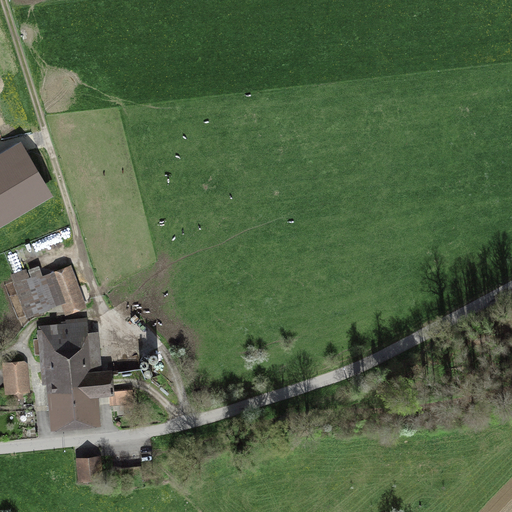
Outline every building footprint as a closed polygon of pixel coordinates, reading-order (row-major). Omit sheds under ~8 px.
[(0,228),(53,196),(21,142),(0,154),(0,228)] [(61,305),(49,276),(42,279),(38,268),(11,280),(27,319),(61,305)] [(86,308),(70,268),(49,276),(61,305),(66,316),(86,308)] [(85,324),(39,328),(43,387),(55,386),(59,423),(93,420),(91,393),(111,391),(110,373),(89,374),(85,324)] [(157,358),(156,357),(155,356),(153,356),(152,357),(150,358),(150,359),(149,360),(149,362),(150,363),(151,365),(152,365),(154,366),(156,365),(157,364),(158,363),(158,362),(158,360),(158,359),(157,358)] [(141,369),(142,370),(143,370),(145,370),(146,370),(147,369),(148,368),(148,367),(148,366),(148,364),(147,363),(146,363),(145,362),(143,362),(142,363),(141,364),(140,365),(140,366),(141,368),(141,369)] [(24,366),(6,368),(8,391),(26,390),(24,366)] [(145,378),(146,379),(147,380),(149,380),(150,380),(151,379),(152,378),(152,376),(152,375),(152,374),(151,373),(150,372),(149,372),(147,372),(146,372),(145,373),(145,375),(144,376),(145,377),(145,378)] [(95,458),(82,460),(84,476),(97,475),(95,458)] [(141,471),(114,474),(117,506),(145,503),(141,471)]
